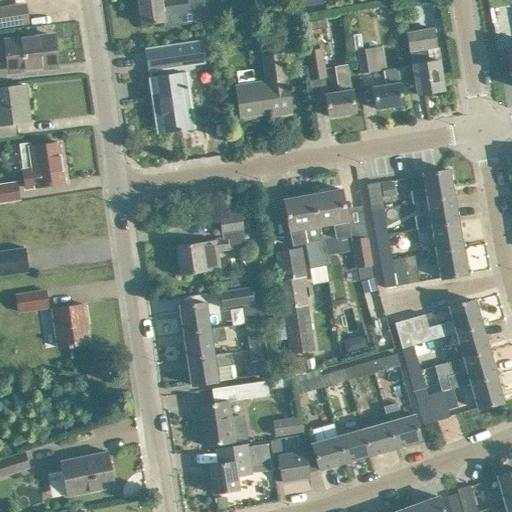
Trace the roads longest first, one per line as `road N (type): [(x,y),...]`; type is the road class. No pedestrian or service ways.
road 1 (residential): [(116,187),(483,132)]
road 2 (residential): [(165,511),(116,187)]
road 3 (residential): [(298,511),(511,437)]
road 4 (residential): [(116,187),(86,0)]
road 5 (residential): [(483,132),(460,0)]
road 6 (residential): [(511,262),(483,132)]
